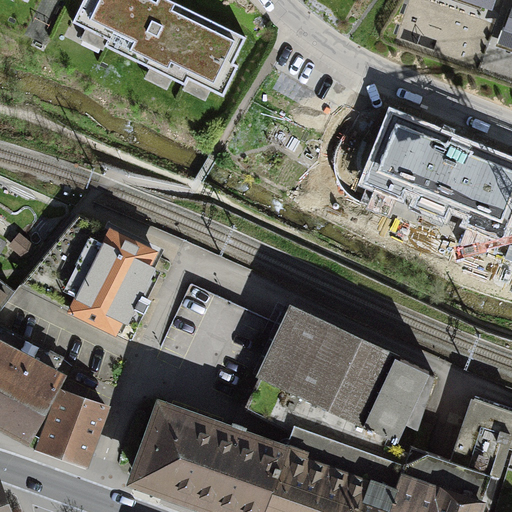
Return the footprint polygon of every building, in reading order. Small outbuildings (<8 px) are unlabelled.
[(107,45),(187,84),(190,77),(226,95),(240,65),(235,62),(248,36),(173,0),(85,0),(75,21),(110,38),(107,45)] [(508,228),(511,216),(511,159),(392,111),(368,171),(404,186),(403,188),(470,216),(471,213),(508,228)] [(154,252),(78,214),(20,284),(61,304),(60,306),(74,312),(74,311),(114,331),(154,252)] [(0,308),(13,292),(0,281),(0,246),(2,243),(0,241),(0,308)] [(243,309),(192,285),(191,286),(176,318),(228,342),(231,335),(243,309)] [(417,428),(420,420),(435,376),(428,373),(429,371),(293,308),(261,376),(386,434),(397,439),(405,422),(417,428)] [(243,309),(231,335),(244,341),(256,315),(243,309)] [(244,341),(264,351),(276,325),(256,315),(244,341)] [(58,373),(55,372),(62,358),(15,335),(9,347),(0,342),(0,422),(1,420),(27,434),(53,386),(51,385),(58,373)] [(386,511),(401,472),(409,452),(383,442),(386,434),(261,376),(245,410),(292,433),(291,436),(262,511),(386,511)] [(262,511),(291,436),(157,390),(126,477),(222,511),(262,511)] [(85,459),(104,407),(61,392),(43,443),(85,459)] [(498,476),(507,448),(511,430),(511,408),(475,396),(453,460),(498,476)] [(412,444),(426,450),(435,425),(420,420),(418,428),(412,444)] [(420,480),(416,492),(437,499),(472,511),(487,511),(498,476),(453,460),(451,460),(426,450),(412,444),(409,452),(401,472),(420,480)] [(386,511),(432,511),(437,499),(416,492),(420,480),(401,472),(386,511)] [(472,511),(437,499),(432,511),(472,511)]
